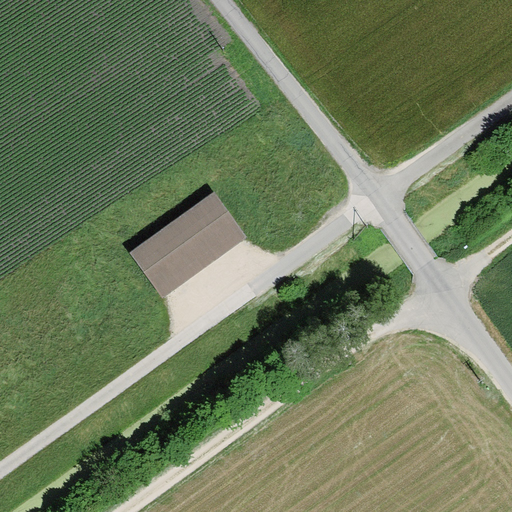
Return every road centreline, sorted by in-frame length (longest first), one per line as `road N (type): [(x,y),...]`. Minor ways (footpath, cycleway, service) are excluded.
road 1 (track): [(0,476),(379,201)]
road 2 (track): [(140,511),(511,245)]
road 3 (track): [(215,0),(379,201)]
road 4 (track): [(379,201),(511,390)]
road 5 (track): [(511,103),(379,201)]
